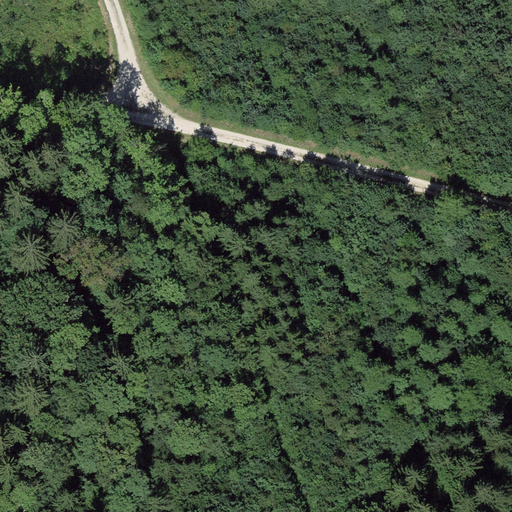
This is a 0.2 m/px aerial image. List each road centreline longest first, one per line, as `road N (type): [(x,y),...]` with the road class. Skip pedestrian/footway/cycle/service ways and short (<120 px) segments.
road 1 (track): [(310,511),(108,0)]
road 2 (track): [(0,114),(155,124),(370,166),(511,204)]
